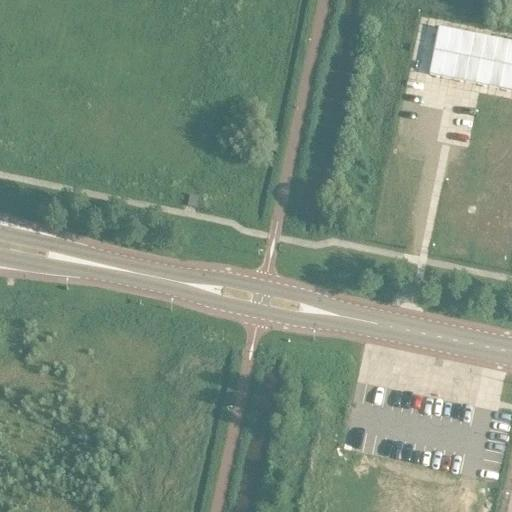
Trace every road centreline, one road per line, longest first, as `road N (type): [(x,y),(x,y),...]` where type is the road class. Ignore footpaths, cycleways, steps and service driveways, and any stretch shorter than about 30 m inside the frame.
road 1 (tertiary): [(511,351),(337,313)]
road 2 (tertiary): [(185,279),(219,299),(293,315),(337,313)]
road 3 (tertiary): [(337,313),(263,283),(185,279)]
